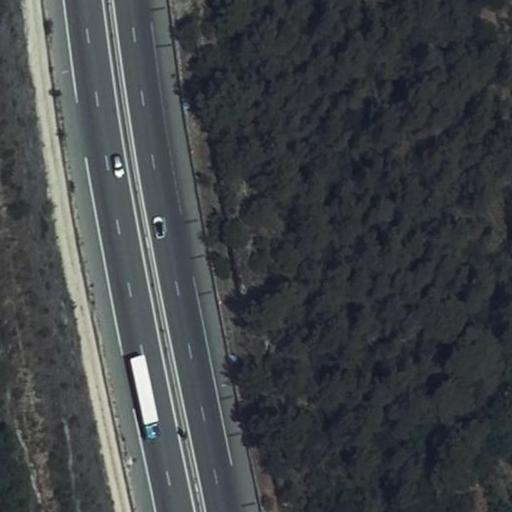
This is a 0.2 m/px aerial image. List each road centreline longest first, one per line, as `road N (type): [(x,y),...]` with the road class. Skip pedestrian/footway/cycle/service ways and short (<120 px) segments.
road 1 (motorway): [(223,511),(129,0)]
road 2 (motorway): [(82,0),(175,511)]
road 3 (track): [(121,511),(31,0)]
